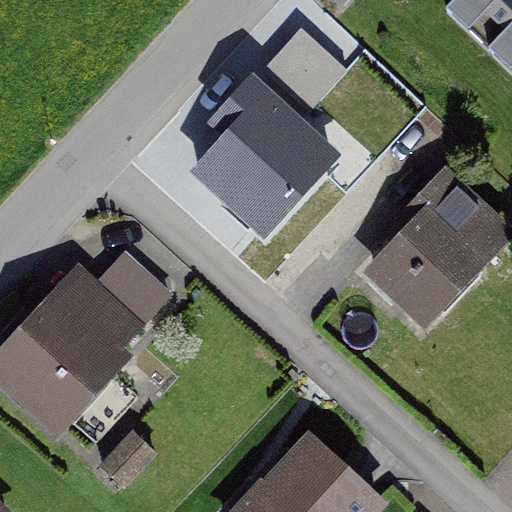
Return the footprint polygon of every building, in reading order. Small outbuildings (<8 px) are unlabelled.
[(511,0),(473,0),(511,37),(511,0)] [(347,71),(303,31),(266,72),(310,112),(347,71)] [(216,121),(232,136),(199,172),(265,231),(332,158),(250,84),(216,121)] [(505,235),(443,177),(404,219),(415,228),(375,270),(426,319),(505,235)] [(97,288),(81,275),(0,363),(0,375),(57,427),(169,298),(125,257),(97,288)] [(311,442),(265,492),(262,490),(241,511),(370,511),(378,504),(311,442)]
